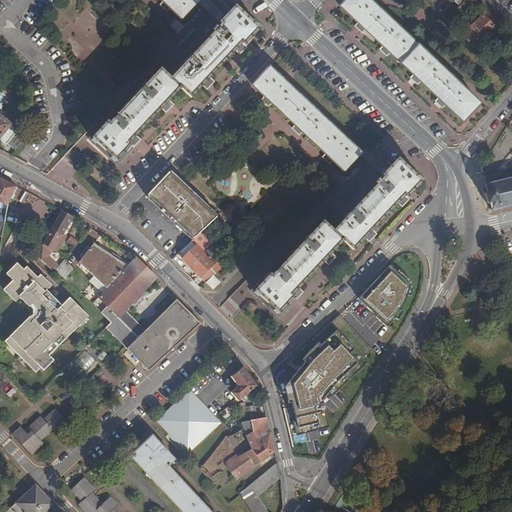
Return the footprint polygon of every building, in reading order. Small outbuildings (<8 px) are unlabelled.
[(168,9),(170,7),(182,18),(198,0),(162,0),(164,1),(162,4),(168,9)] [(209,0),(200,0),(199,1),(208,9),(220,21),(226,15),(213,3),(209,0)] [(376,4),(370,0),(346,0),(341,6),(359,23),(357,25),(363,31),(366,29),(384,46),(382,49),(388,54),(390,52),(414,75),(412,77),(418,83),(420,80),(439,98),(437,101),(443,107),(446,104),(462,120),(480,101),(463,86),(464,84),(458,78),(456,80),(438,62),(439,60),(433,55),(432,56),(407,34),(408,32),(401,26),(400,27),(382,11),(384,9),(377,3),(376,4)] [(465,0),(466,0),(476,9),(480,4),(475,0),(465,0)] [(163,70),(111,124),(109,122),(95,138),(103,146),(101,149),(109,156),(111,153),(118,160),(133,144),(134,145),(140,139),(137,136),(164,108),(167,111),(172,106),(173,107),(174,106),(170,101),(182,88),(192,96),(204,83),(209,87),(210,86),(209,85),(214,80),(210,77),(237,49),(241,52),(246,46),(247,47),(248,46),(245,43),(251,37),(259,28),(235,6),(226,15),(220,21),(223,24),(172,78),(163,70)] [(501,21),(488,10),(472,25),(484,38),(501,21)] [(472,25),(462,35),(474,47),(483,38),(484,38),(472,25)] [(253,84),(265,95),(263,98),(269,103),(271,101),(296,124),(294,126),(300,132),(302,129),(327,152),(325,155),(331,161),(333,158),(345,170),(362,152),(349,140),(351,138),(345,133),(343,135),(319,112),(321,110),(315,105),(313,106),(288,83),(289,81),(283,76),(282,78),(270,67),(253,84)] [(109,122),(107,120),(90,138),(101,149),(103,146),(95,138),(109,122)] [(0,142),(5,146),(6,145),(14,152),(25,141),(15,133),(0,121),(0,142)] [(111,153),(109,156),(118,165),(135,147),(134,145),(133,144),(118,160),(111,153)] [(325,220),(273,275),(271,273),(257,289),(281,311),(295,297),(297,298),(303,291),(300,288),(327,259),(330,262),(337,255),(334,252),(345,239),(355,248),(367,235),(371,240),(372,239),(371,238),(377,232),(373,228),(400,200),(403,203),(408,197),(409,198),(410,197),(408,195),(420,183),(423,180),(398,158),(384,173),(385,175),(381,179),(380,177),(376,182),(377,183),(335,229),(325,220)] [(148,196),(157,205),(194,240),(209,224),(208,224),(214,218),(178,182),(169,174),(148,196)] [(0,199),(8,204),(10,199),(17,186),(0,177),(0,199)] [(487,203),(490,202),(492,210),(493,210),(493,209),(511,204),(511,178),(487,184),(485,184),(487,192),(485,192),(487,203)] [(74,217),(62,210),(44,243),(59,252),(68,237),(63,234),(74,217)] [(201,279),(215,265),(191,242),(180,254),(185,259),(183,261),(201,279)] [(94,243),(79,263),(107,288),(128,265),(126,264),(125,265),(94,243)] [(102,312),(113,323),(134,345),(144,357),(153,366),(201,321),(178,299),(177,301),(164,314),(162,312),(158,312),(151,319),(151,323),(153,325),(147,330),(125,309),(155,279),(157,277),(136,257),(128,265),(107,288),(99,297),(108,306),(102,312)] [(45,263),(53,270),(55,268),(58,265),(49,258),(45,263)] [(76,268),(66,259),(57,270),(67,279),(76,268)] [(54,360),(50,355),(59,347),(56,345),(67,333),(70,336),(90,316),(72,297),(64,305),(48,289),(53,284),(42,273),(39,276),(27,265),(25,268),(17,262),(7,272),(13,279),(4,288),(15,300),(20,296),(30,306),(31,305),(32,304),(33,303),(36,306),(37,314),(33,318),(31,316),(30,316),(4,342),(36,373),(42,367),(44,370),(54,360)] [(393,264),(360,298),(389,324),(402,308),(412,281),(393,264)] [(215,289),(221,282),(214,275),(208,283),(215,289)] [(113,323),(107,329),(128,350),(134,345),(113,323)] [(352,348),(334,329),(321,341),(324,344),(302,366),(288,383),(294,409),(291,410),(295,427),(294,427),(296,435),(329,428),(323,406),(321,406),(318,398),(334,379),(355,362),(347,353),(352,348)] [(70,336),(67,333),(56,345),(59,347),(70,336)] [(134,345),(128,350),(140,361),(144,357),(134,345)] [(84,353),(68,369),(76,377),(92,361),(84,353)] [(144,357),(140,361),(149,370),(153,366),(144,357)] [(239,385),(233,391),(238,397),(240,400),(257,385),(244,367),(232,376),(239,385)] [(161,420),(189,452),(216,426),(214,423),(190,393),(161,420)] [(255,406),(240,410),(243,422),(267,418),(267,416),(258,418),(255,406)] [(21,426),(13,434),(32,453),(44,441),(43,440),(54,430),(56,431),(68,420),(56,408),(45,419),(41,416),(26,431),(21,426)] [(267,418),(243,422),(245,428),(248,435),(270,431),(267,418)] [(248,435),(252,443),(237,452),(241,456),(225,466),(235,478),(274,450),(270,431),(248,435)] [(151,436),(146,432),(139,439),(143,444),(151,436)] [(176,458),(152,435),(151,436),(143,444),(132,454),(184,511),(212,511),(169,465),(176,458)] [(280,475),(277,462),(240,493),(249,500),(250,502),(258,495),(280,475)] [(114,511),(113,511),(118,507),(110,498),(103,504),(92,493),(95,490),(83,478),(72,489),(82,501),(79,504),(86,511),(114,511)] [(45,511),(55,503),(36,484),(6,511),(45,511)] [(270,511),(258,495),(250,502),(256,511),(270,511)]
